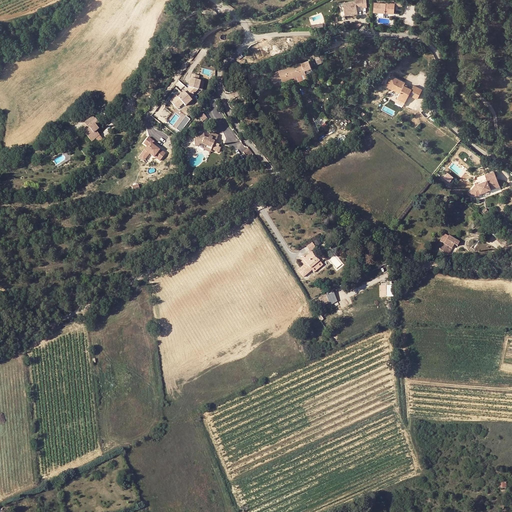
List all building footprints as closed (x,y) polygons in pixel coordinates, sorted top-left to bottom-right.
[(355,0),(356,0),(343,2),(345,12),(357,10),(357,7),(363,6),(364,7),(367,7),(367,2),(363,2),(362,0),(355,0)] [(379,2),(371,1),(372,11),(385,12),(385,3),(379,3),(379,2)] [(307,49),(309,52),(324,45),(323,43),(307,49)] [(292,78),(307,73),(305,69),(311,67),(308,59),(288,66),(292,78)] [(283,82),(292,78),(288,66),(271,72),(272,74),(274,80),(281,78),(283,82)] [(250,79),(259,76),(256,68),(247,71),(250,79)] [(176,96),(171,103),(177,109),(183,104),(185,106),(191,100),(190,99),(194,95),(193,94),(198,90),(198,86),(202,87),(203,82),(197,80),(198,76),(193,75),(190,78),(188,88),(177,98),(176,96)] [(407,83),(393,76),(387,87),(402,94),(406,85),(407,83)] [(413,90),(406,85),(399,99),(407,103),(410,96),(413,90)] [(424,90),(416,86),(410,96),(419,100),(424,90)] [(182,132),(192,119),(187,115),(177,129),(182,132)] [(84,133),(90,140),(94,136),(96,139),(100,135),(97,131),(99,129),(96,126),(99,123),(93,116),(84,123),(89,128),(84,133)] [(209,149),(215,151),(216,150),(216,148),(222,150),(222,146),(223,144),(218,143),(218,141),(215,140),(216,138),(220,139),(221,135),(213,133),(211,139),(207,138),(206,134),(200,136),(201,140),(197,141),(199,148),(203,147),(203,145),(207,144),(210,145),(209,149)] [(146,159),(149,156),(154,159),(154,158),(160,163),(165,156),(160,152),(159,152),(151,145),(153,143),(149,139),(144,145),(148,148),(142,156),(146,159)] [(248,148),(243,152),(247,158),(253,154),(248,148)] [(494,171),(484,173),(491,190),(500,186),(494,171)] [(475,184),(469,192),(477,199),(482,192),(490,188),(486,179),(475,184)] [(493,236),(497,231),(489,225),(485,231),(493,236)] [(440,250),(449,236),(444,233),(436,247),(440,250)] [(449,236),(440,250),(448,255),(454,245),(457,246),(459,242),(449,236)] [(317,246),(314,241),(308,245),(312,250),(317,246)] [(474,250),(479,243),(477,241),(471,249),(474,250)] [(302,258),(299,260),(303,265),(306,263),(310,269),(320,262),(318,259),(314,253),(303,259),(302,258)] [(320,262),(310,269),(313,273),(323,267),(321,264),(326,260),(323,255),(318,259),(320,262)] [(377,290),(377,302),(390,303),(391,291),(377,290)] [(159,441),(157,435),(151,438),(153,443),(159,441)]
